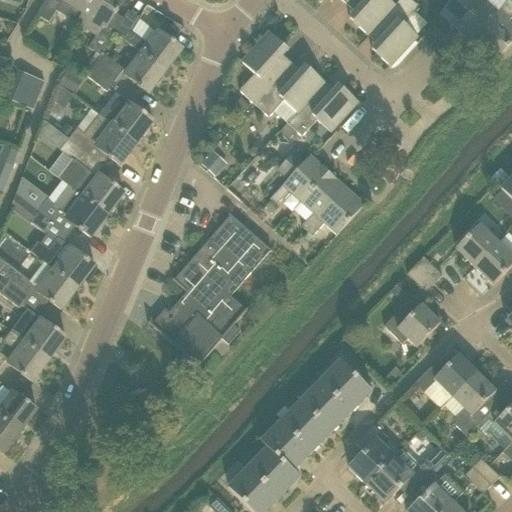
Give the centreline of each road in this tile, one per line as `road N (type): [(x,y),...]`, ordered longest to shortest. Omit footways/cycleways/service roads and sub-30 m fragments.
road 1 (residential): [(21,492),(57,437),(226,34)]
road 2 (residential): [(324,477),(323,468),(458,330),(477,323)]
road 3 (residential): [(387,102),(276,0)]
